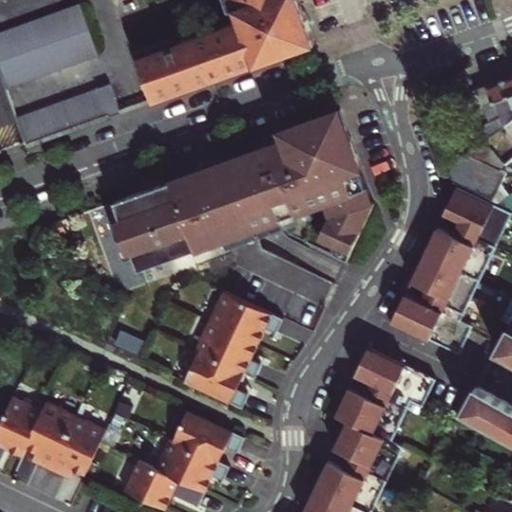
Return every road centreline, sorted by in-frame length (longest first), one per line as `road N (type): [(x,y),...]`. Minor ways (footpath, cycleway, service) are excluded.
road 1 (residential): [(281,511),(293,481),(302,390),(411,227),(419,178),(404,129),(402,70)]
road 2 (residential): [(373,62),(324,72),(0,191)]
